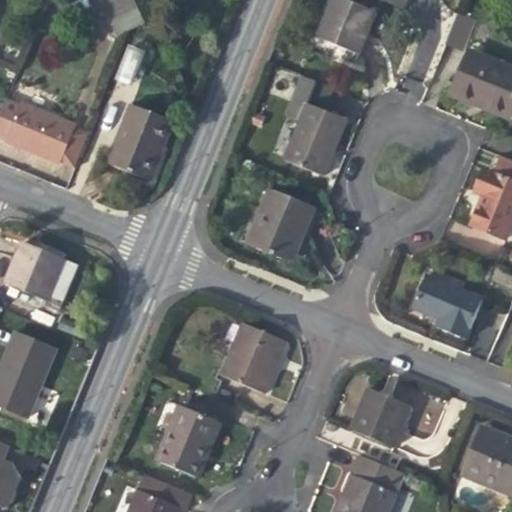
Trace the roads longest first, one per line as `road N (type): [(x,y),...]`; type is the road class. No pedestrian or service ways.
road 1 (residential): [(50,511),(155,251)]
road 2 (residential): [(155,251),(256,0)]
road 3 (residential): [(377,218),(401,216),(427,198),(442,155),(431,134),(397,119),(374,127),(356,167),(364,205)]
road 4 (residential): [(330,325),(511,399)]
road 5 (residential): [(155,251),(330,325)]
road 6 (residential): [(0,184),(155,251)]
road 7 (residential): [(330,325),(268,481)]
